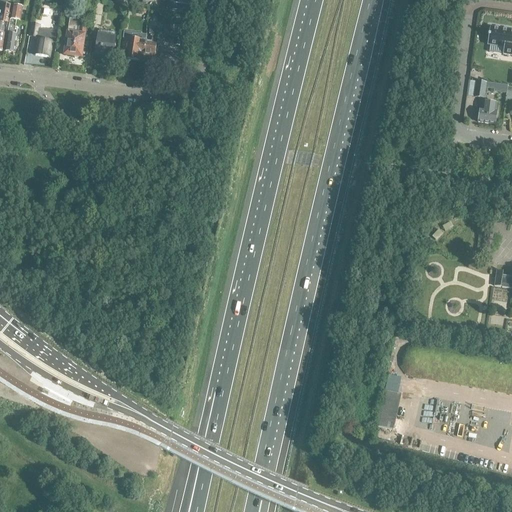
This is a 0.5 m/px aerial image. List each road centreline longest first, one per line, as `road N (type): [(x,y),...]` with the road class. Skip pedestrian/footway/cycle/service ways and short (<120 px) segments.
road 1 (motorway): [(254,498),(370,0)]
road 2 (motorway): [(315,0),(200,496)]
road 3 (unclassified): [(0,73),(185,97),(198,84),(206,0)]
road 4 (residential): [(511,143),(464,136),(454,118),(467,13),(484,2),(511,6)]
road 5 (secondary): [(142,415),(329,505)]
road 6 (secondary): [(142,415),(0,311)]
road 7 (secondary): [(0,342),(69,388),(142,415)]
